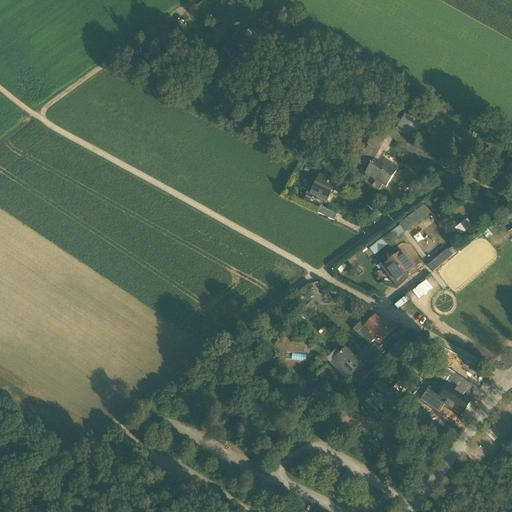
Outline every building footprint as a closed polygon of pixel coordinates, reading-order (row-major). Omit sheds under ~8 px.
[(236,64),(240,68),(246,62),(237,52),(239,50),(237,47),(228,55),(236,63),(236,64)] [(236,63),(228,55),(226,56),(232,62),(231,63),(233,65),(236,64),(236,63)] [(413,120),(404,135),(410,139),(420,124),(413,120)] [(369,144),(358,162),(368,168),(374,159),(379,151),(369,144)] [(374,159),(368,168),(364,173),(386,187),(395,172),(374,159)] [(330,179),(320,174),(310,195),(327,202),(335,184),(329,181),(330,179)] [(318,206),(315,212),(332,221),(335,215),(318,206)] [(420,209),(399,225),(402,230),(424,214),(420,209)] [(447,251),(429,266),(434,272),(452,257),(447,251)] [(402,253),(382,268),(391,280),(394,280),(399,287),(417,273),(402,253)] [(306,299),(298,306),(307,317),(310,314),(315,309),(306,299)] [(375,318),(369,324),(367,323),(365,325),(367,327),(364,330),(359,335),(369,345),(374,340),(378,344),(390,332),(375,318)] [(395,335),(386,343),(393,350),(401,341),(395,335)] [(393,350),(382,361),(397,375),(404,368),(398,363),(410,351),(401,342),(401,341),(393,350)] [(366,348),(354,359),(354,360),(361,367),(366,362),(378,350),(374,346),(369,351),(366,348)] [(378,350),(366,362),(367,363),(357,374),(363,380),(378,365),(380,363),(377,360),(387,350),(382,346),(378,350)] [(354,359),(345,348),(333,360),(350,377),(361,367),(354,360),(354,359)] [(408,372),(414,377),(421,370),(418,367),(416,369),(413,366),(408,372)] [(479,392),(454,376),(448,384),(438,377),(421,402),(438,414),(444,405),(462,417),(479,392)] [(379,408),(394,394),(380,378),(361,396),(370,406),(374,403),(379,408)]
